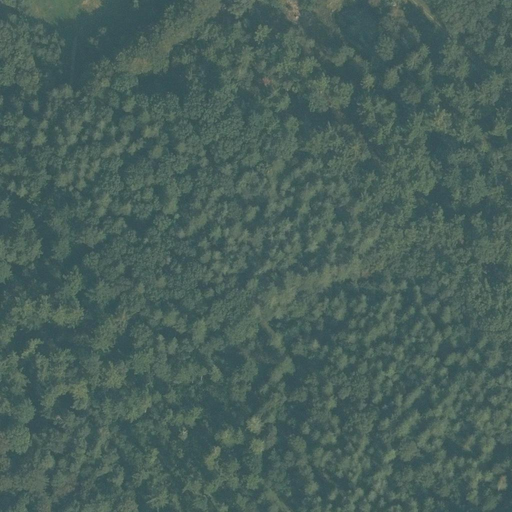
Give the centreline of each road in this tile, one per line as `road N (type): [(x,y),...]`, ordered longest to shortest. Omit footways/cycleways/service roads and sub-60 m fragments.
road 1 (track): [(449,511),(303,369),(181,214),(0,301)]
road 2 (track): [(3,103),(74,96),(126,123),(180,118),(222,56),(230,0)]
road 3 (track): [(415,0),(511,92)]
